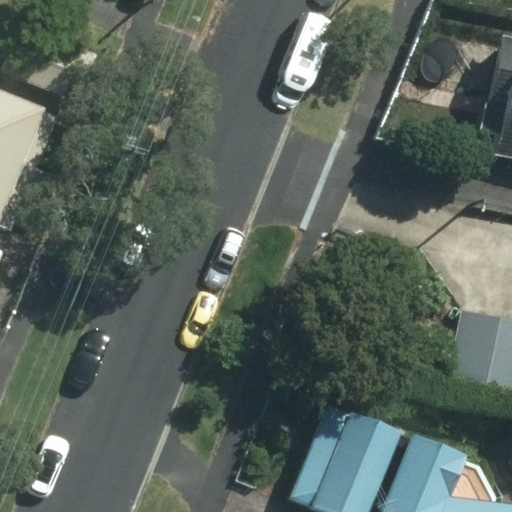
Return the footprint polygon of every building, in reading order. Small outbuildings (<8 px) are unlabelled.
[(94,62),(16,28),(0,70),(0,77),(73,109),(94,62)] [(488,154),(511,158),(511,36),(493,33),(476,130),(492,133),(488,154)] [(0,103),(0,241),(2,243),(52,125),(0,103)] [(511,322),(457,310),(445,377),(511,387),(511,322)] [(456,455),(325,404),(287,496),(324,511),(511,511),(511,502),(442,495),(456,455)]
